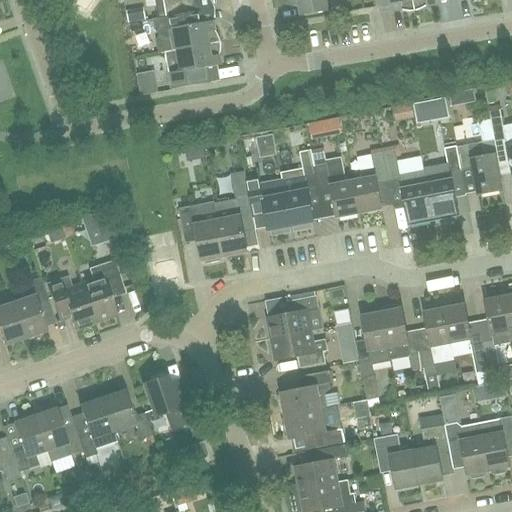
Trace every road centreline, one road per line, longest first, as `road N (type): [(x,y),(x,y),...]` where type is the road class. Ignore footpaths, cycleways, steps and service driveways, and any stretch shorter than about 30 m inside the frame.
road 1 (residential): [(24,0),(75,129),(239,101),(272,63)]
road 2 (residential): [(191,346),(223,298),(253,288),(367,268),(412,278),(511,262)]
road 3 (residential): [(272,63),(511,24)]
road 4 (residential): [(191,346),(145,335),(0,384)]
road 5 (residential): [(262,511),(207,363),(191,346)]
